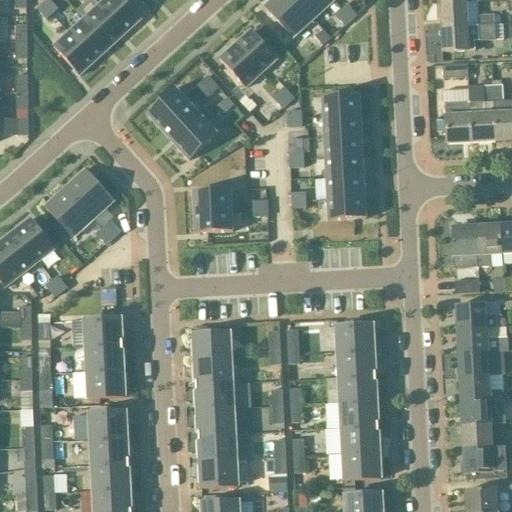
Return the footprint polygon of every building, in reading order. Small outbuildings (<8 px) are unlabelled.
[(27,19),(27,11),(27,0),(14,0),(15,19),(27,19)] [(47,0),(42,5),(52,16),(58,11),(48,0),(47,0)] [(125,36),(141,22),(121,0),(108,0),(100,8),(125,36)] [(313,23),(293,0),(274,0),(264,10),(293,41),(313,23)] [(333,5),(329,0),(293,0),(313,23),(333,5)] [(480,3),(439,5),(441,29),(495,26),(495,16),(478,17),(477,3),(480,3)] [(46,20),(52,16),(42,5),(37,9),(46,20)] [(125,36),(100,8),(85,21),(110,50),(125,36)] [(341,13),(351,24),(356,19),(346,8),(341,13)] [(350,25),(340,13),(336,17),(345,29),(350,25)] [(1,42),(9,41),(8,19),(0,19),(1,42)] [(110,50),(85,21),(69,35),(95,63),(110,50)] [(15,44),(28,44),(28,26),(15,26),(15,44)] [(496,36),(495,26),(441,29),(442,54),(469,52),(476,51),(475,43),(479,43),(479,37),(496,36)] [(322,33),(314,40),(322,49),(331,42),(322,33)] [(251,34),(235,48),(261,76),(277,62),(251,34)] [(79,78),(95,63),(69,35),(53,49),(79,78)] [(28,44),(15,44),(16,62),(28,61),(28,44)] [(235,48),(219,62),(245,91),(261,76),(235,48)] [(468,66),(443,67),(444,81),(469,79),(468,66)] [(16,100),(28,100),(28,76),(16,76),(16,100)] [(201,95),(212,85),(207,79),(196,89),(201,95)] [(206,100),(217,90),(212,85),(201,95),(206,100)] [(468,88),(469,105),(471,145),(495,144),(493,88),(493,87),(483,87),(483,88),(468,88)] [(511,142),(511,102),(503,103),(502,88),(493,88),(495,144),(511,142)] [(189,106),(174,90),(146,115),(160,131),(189,106)] [(286,105),(287,106),(293,101),(283,90),(277,95),(286,105)] [(286,105),(277,95),(273,99),(281,110),(286,105)] [(360,116),(359,95),(321,97),(322,118),(360,116)] [(28,100),(16,100),(16,123),(28,123),(28,100)] [(217,108),(224,117),(233,108),(226,100),(217,108)] [(471,145),(469,105),(445,106),(447,146),(471,145)] [(189,106),(160,131),(174,146),(202,121),(189,106)] [(287,120),(302,119),(302,112),(287,112),(287,120)] [(322,118),(323,138),(361,136),(360,116),(322,118)] [(288,127),(302,126),(302,119),(287,120),(288,127)] [(216,137),(202,121),(174,146),(188,162),(216,137)] [(28,123),(16,123),(16,136),(17,136),(17,145),(29,146),(29,136),(28,123)] [(361,136),(323,138),(324,159),(362,157),(361,136)] [(289,161),(304,160),(304,152),(289,153),(289,161)] [(324,159),(325,179),(363,177),(362,157),(324,159)] [(290,168),(305,167),(304,160),(289,161),(290,168)] [(227,162),(214,162),(215,187),(229,187),(227,162)] [(114,201),(86,169),(65,188),(93,219),(114,201)] [(289,169),(272,169),(274,243),(291,243),(289,169)] [(363,177),(325,179),(326,199),(364,197),(363,177)] [(93,219),(65,188),(44,206),(72,238),(93,219)] [(230,213),(229,191),(191,193),(192,215),(230,213)] [(292,201),(306,201),(306,193),(291,194),(292,201)] [(365,219),(364,197),(326,199),(328,221),(365,219)] [(292,209),(307,208),(306,201),(292,201),(292,209)] [(250,212),(265,211),(264,203),(250,204),(250,212)] [(251,219),(265,218),(265,211),(250,212),(251,219)] [(231,234),(230,213),(192,215),(193,236),(231,234)] [(31,218),(14,232),(37,262),(54,248),(31,218)] [(101,228),(110,239),(116,234),(107,223),(101,228)] [(511,255),(511,225),(500,227),(502,256),(511,255)] [(500,227),(476,228),(479,269),(492,268),(492,256),(502,256),(500,227)] [(110,239),(101,228),(95,233),(104,244),(110,239)] [(479,269),(476,228),(451,229),(453,258),(454,270),(479,269)] [(0,242),(0,247),(21,274),(37,262),(14,232),(0,242)] [(0,247),(0,281),(5,287),(21,274),(0,247)] [(51,279),(60,291),(66,286),(57,275),(51,279)] [(60,291),(51,279),(43,285),(53,297),(60,291)] [(511,280),(502,281),(503,294),(511,293),(511,280)] [(503,294),(502,281),(493,281),(494,294),(503,294)] [(456,297),(480,295),(479,282),(455,283),(456,297)] [(497,319),(486,320),(485,306),(456,308),(457,332),(487,330),(497,329),(497,319)] [(0,328),(20,329),(32,329),(32,308),(19,308),(20,315),(0,314),(0,328)] [(84,322),(86,348),(122,346),(121,320),(84,322)] [(38,342),(51,342),(51,324),(38,325),(38,342)] [(338,355),(375,353),(373,327),(337,329),(338,355)] [(20,343),(33,343),(32,329),(20,329),(20,343)] [(487,330),(457,332),(458,356),(488,354),(508,353),(508,339),(487,340),(487,330)] [(287,349),(299,348),(298,331),(286,331),(287,349)] [(269,350),(281,350),(280,332),(268,333),(269,350)] [(193,336),(194,362),(231,360),(230,334),(193,336)] [(122,346),(86,348),(87,374),(124,372),(122,346)] [(300,366),(299,348),(287,349),(288,366),(300,366)] [(51,350),(38,350),(39,371),(51,371),(51,350)] [(281,350),(269,350),(270,368),(282,367),(281,350)] [(376,378),(375,353),(338,355),(339,380),(376,378)] [(489,378),(488,354),(458,356),(460,380),(489,378)] [(21,359),(21,376),(33,376),(33,359),(21,359)] [(231,360),(194,362),(196,387),(233,385),(231,360)] [(52,392),(51,371),(39,371),(39,393),(52,392)] [(125,399),(124,372),(87,374),(88,401),(125,399)] [(33,376),(21,376),(21,393),(33,393),(33,376)] [(377,403),(376,378),(339,380),(341,405),(377,403)] [(460,380),(461,404),(490,402),(504,402),(504,391),(490,392),(489,378),(460,380)] [(290,404),(302,403),(301,382),(289,382),(290,404)] [(196,387),(197,412),(234,410),(233,385),(196,387)] [(272,409),(284,408),(283,390),(271,391),(272,409)] [(490,402),(461,404),(462,428),(501,427),(501,426),(504,426),(503,416),(491,417),(490,402)] [(302,403),(290,404),(291,425),(304,425),(302,403)] [(379,429),(377,403),(341,405),(342,431),(379,429)] [(285,426),(284,408),(272,409),(272,426),(285,426)] [(23,441),(35,440),(34,409),(21,410),(23,441)] [(234,410),(197,412),(199,438),(235,436),(234,410)] [(89,416),(90,442),(127,440),(126,414),(89,416)] [(41,445),(53,444),(53,427),(40,428),(41,445)] [(501,437),(501,427),(462,428),(464,452),(502,450),(501,437)] [(380,454),(379,429),(342,431),(343,456),(380,454)] [(199,438),(200,463),(237,461),(235,436),(199,438)] [(37,462),(35,440),(23,441),(24,462),(37,462)] [(127,440),(90,442),(92,468),(129,466),(127,440)] [(293,458),(305,458),(304,440),(292,441),(293,458)] [(274,459),(287,459),(286,441),(273,441),(274,459)] [(54,461),(53,444),(41,445),(42,462),(54,461)] [(502,450),(464,452),(465,477),(494,476),(494,475),(507,474),(506,450),(502,450)] [(381,481),(380,454),(343,456),(345,483),(381,481)] [(306,479),(305,458),(293,458),(294,493),(307,492),(316,491),(315,479),(306,479)] [(289,493),(287,459),(274,459),(276,493),(289,493)] [(238,488),(237,461),(200,463),(201,490),(238,488)] [(92,468),(93,493),(130,491),(129,466),(92,468)] [(43,478),(44,499),(56,500),(56,495),(55,477),(43,478)] [(26,501),(38,500),(37,478),(25,478),(26,501)] [(131,511),(130,491),(93,493),(94,511),(131,511)] [(466,511),(497,511),(496,491),(465,493),(466,511)] [(307,511),(307,492),(294,493),(295,511),(307,511)] [(345,511),(382,511),(382,496),(345,497),(345,511)] [(45,511),(57,511),(56,500),(44,499),(44,511),(45,511)] [(38,511),(38,500),(26,501),(26,511),(38,511)] [(202,505),(202,511),(238,511),(238,503),(202,505)]
